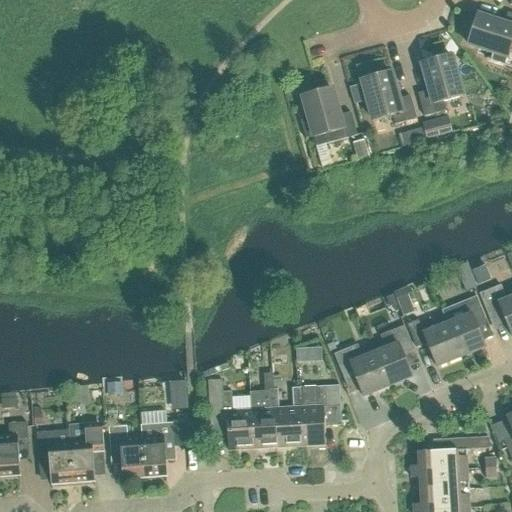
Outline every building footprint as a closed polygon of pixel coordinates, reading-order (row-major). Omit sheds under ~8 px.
[(498,0),(458,0),(498,13),(502,1),(498,0)] [(490,62),(504,66),(506,58),(508,59),(511,45),(511,15),(507,14),(503,25),(477,17),(467,45),(493,54),(490,62)] [(424,118),(445,112),(443,103),(462,98),(451,56),(422,65),(429,92),(418,95),(424,118)] [(393,117),(396,131),(417,125),(410,97),(398,100),(391,73),(362,81),(373,122),(393,117)] [(301,126),(305,140),(313,137),(316,148),(357,137),(350,114),(339,117),(331,90),(302,98),(309,124),(301,126)] [(448,119),(423,126),(427,142),(452,135),(448,119)] [(422,129),(408,133),(411,146),(425,142),(422,129)] [(364,143),(353,146),(358,162),(369,159),(364,143)] [(484,263),(469,269),(475,284),(476,286),(491,280),(484,263)] [(511,337),(511,298),(507,301),(502,286),(480,295),(490,320),(502,315),(511,338),(511,337)] [(448,325),(461,358),(484,349),(475,326),(486,321),(476,298),(443,312),(448,325)] [(461,358),(448,325),(435,330),(431,321),(420,326),(418,321),(407,326),(417,349),(427,345),(436,368),(461,358)] [(374,355),(387,388),(411,378),(402,355),(413,351),(404,327),(380,337),(386,350),(374,355)] [(333,356),(343,379),(353,374),(363,397),(387,388),(374,355),(362,359),(357,346),(333,356)] [(272,378),(264,379),(264,384),(264,391),(265,391),(267,391),(272,390),(272,381),(272,378)] [(280,380),(272,381),(272,390),(277,390),(281,390),(280,380)] [(253,451),(250,411),(232,412),(232,397),(231,393),(223,393),(222,381),(211,382),(213,413),(226,412),(227,434),(228,452),(253,451)] [(123,384),(107,384),(107,396),(123,395),(123,384)] [(301,388),(302,408),(298,408),(301,448),(326,447),(324,407),(341,406),(340,386),(315,388),(301,388)] [(298,408),(302,408),(301,388),(296,389),(291,389),(292,408),(278,409),(274,409),(277,449),(301,448),(298,408)] [(268,410),(250,411),(253,451),(277,449),(274,411),(274,409),(278,409),(277,390),(272,390),(267,391),(268,410)] [(73,408),(90,406),(89,392),(72,393),(73,408)] [(185,394),(174,395),(174,410),(185,409),(185,394)] [(4,409),(18,408),(17,395),(3,396),(4,409)] [(36,426),(44,426),(43,414),(35,415),(36,426)] [(0,439),(0,478),(20,477),(18,449),(28,448),(27,424),(9,425),(10,439),(0,439)] [(142,439),(145,479),(166,477),(164,449),(175,448),(173,424),(142,427),(143,439),(142,439)] [(70,432),(69,433),(73,484),(95,483),(93,455),(103,454),(101,425),(69,427),(70,432)] [(145,479),(142,439),(128,440),(127,428),(108,429),(110,453),(121,452),(123,480),(145,479)] [(73,484),(69,433),(36,435),(38,459),(49,458),(51,486),(73,484)] [(421,492),(467,490),(466,453),(468,452),(468,451),(489,450),(488,439),(433,442),(433,453),(418,454),(418,455),(419,455),(420,467),(411,467),(411,479),(420,479),(421,492)] [(485,480),(497,480),(497,460),(485,461),(485,480)] [(468,511),(467,490),(421,492),(422,505),(413,506),(413,511),(468,511)]
